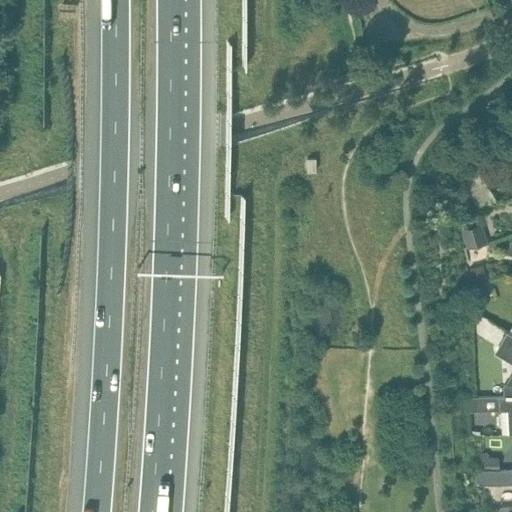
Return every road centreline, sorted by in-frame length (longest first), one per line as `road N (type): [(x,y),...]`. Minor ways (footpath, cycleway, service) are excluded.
road 1 (motorway): [(113,0),(114,176),(96,511)]
road 2 (motorway): [(152,511),(169,0)]
